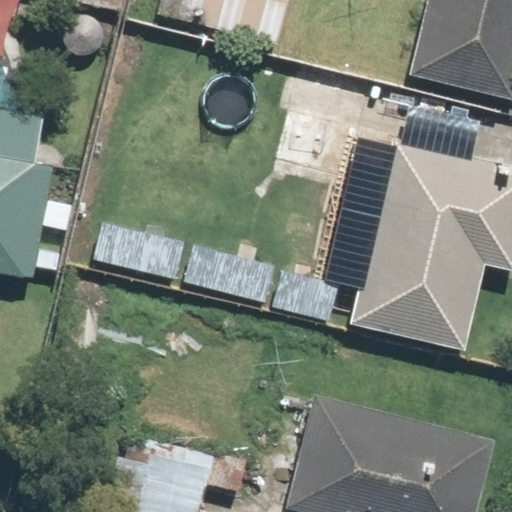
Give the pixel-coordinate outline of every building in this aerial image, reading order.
[(282,0),(156,0),(153,13),(272,42),(282,0)] [(511,0),(420,0),(404,71),(507,96),(511,75),(511,0)] [(0,271),(26,276),(46,164),(27,161),(35,115),(0,108),(0,271)] [(511,250),(511,165),(386,137),(345,322),(458,347),(478,262),(508,269),(511,250)] [(309,394),(280,505),(306,511),(469,511),(488,439),(309,394)] [(122,433),(103,504),(134,511),(191,511),(206,454),(122,433)]
